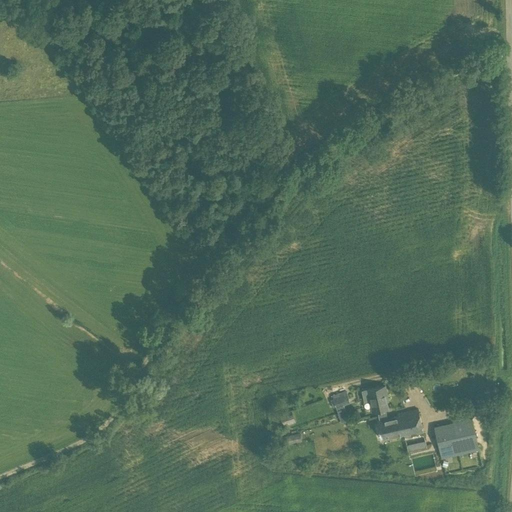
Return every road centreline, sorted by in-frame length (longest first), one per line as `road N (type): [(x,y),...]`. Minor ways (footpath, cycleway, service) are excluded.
road 1 (unclassified): [(0,471),(108,422),(159,328),(280,178),(370,110),(505,32)]
road 2 (unclassified): [(501,511),(505,32)]
